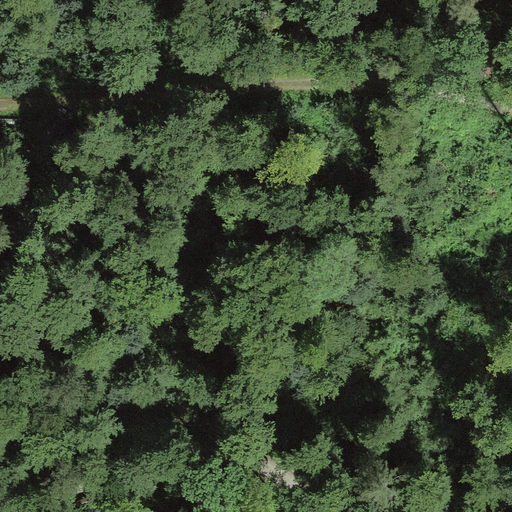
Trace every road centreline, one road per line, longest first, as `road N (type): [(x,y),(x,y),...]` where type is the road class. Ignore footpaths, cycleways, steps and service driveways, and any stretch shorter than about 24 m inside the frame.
road 1 (track): [(0,104),(322,76),(511,109)]
road 2 (track): [(0,508),(132,464),(201,454),(235,459),(335,511)]
